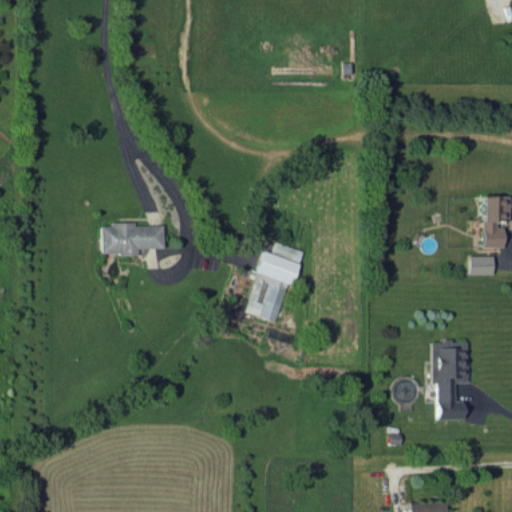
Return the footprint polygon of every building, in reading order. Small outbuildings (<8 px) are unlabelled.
[(503,194),(476,195),(477,246),(498,246),(498,222),(503,222),(503,194)] [(158,223),(129,224),(129,222),(97,222),(97,253),(133,252),(133,247),(158,247),(158,223)] [(240,311),(273,321),(295,248),(272,241),(268,252),(259,249),(240,311)] [(464,273),(488,273),(488,254),(465,254),(464,273)] [(462,339),(426,340),(427,381),(432,381),(432,418),(458,417),(458,399),(450,399),(449,381),(462,381),(462,339)] [(441,511),(442,501),(405,501),(404,511),(441,511)]
